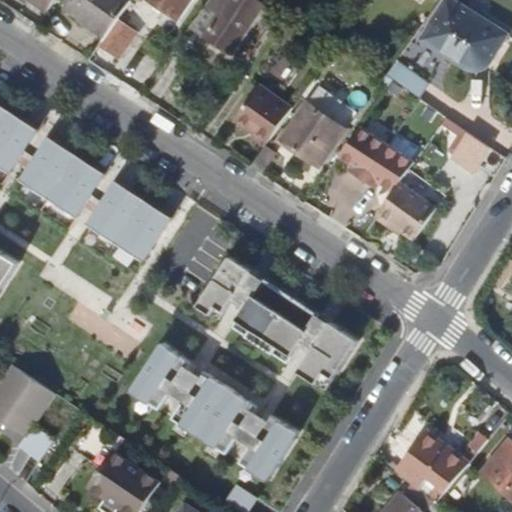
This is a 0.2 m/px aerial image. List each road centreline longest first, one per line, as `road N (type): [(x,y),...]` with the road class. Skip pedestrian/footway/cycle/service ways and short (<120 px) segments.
road 1 (residential): [(433,317),(0,29)]
road 2 (residential): [(312,511),(433,317)]
road 3 (residential): [(433,317),(511,194)]
